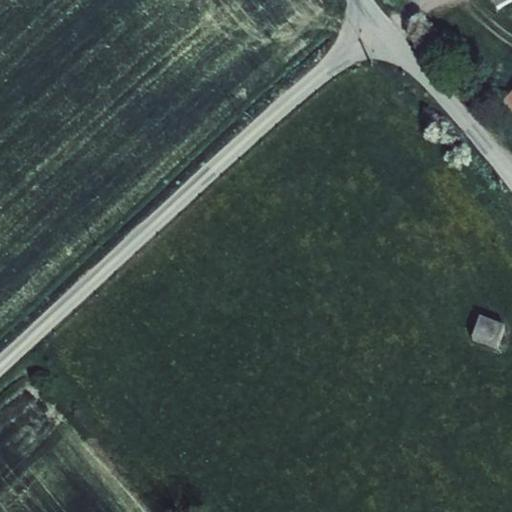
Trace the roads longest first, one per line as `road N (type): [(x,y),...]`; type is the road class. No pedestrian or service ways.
road 1 (unclassified): [(382,22),(0,367)]
road 2 (unclassified): [(511,178),(382,22)]
